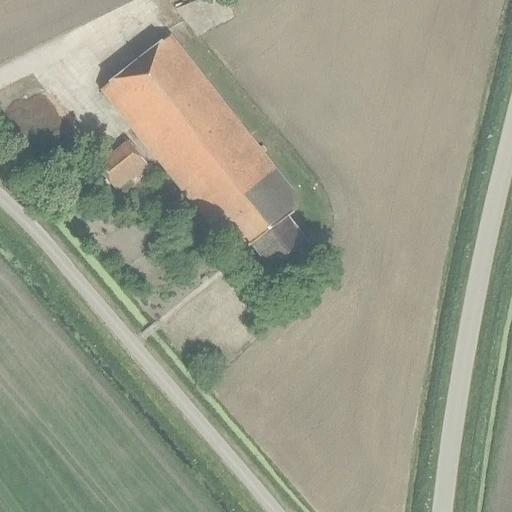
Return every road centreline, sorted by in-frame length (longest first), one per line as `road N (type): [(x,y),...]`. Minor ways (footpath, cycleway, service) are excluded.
road 1 (unclassified): [(272,511),(0,199)]
road 2 (tertiary): [(435,511),(468,292),(511,114)]
